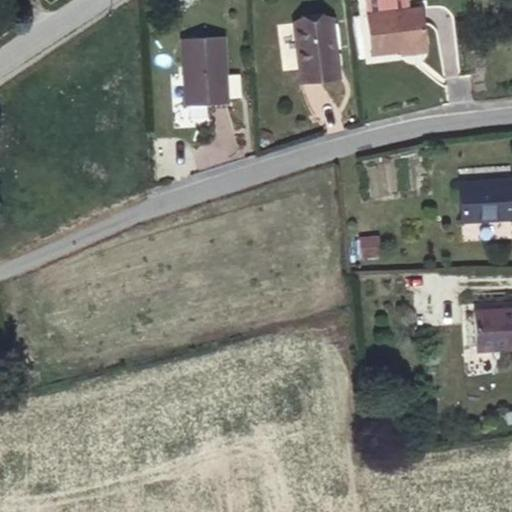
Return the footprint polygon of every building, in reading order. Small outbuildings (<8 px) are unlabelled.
[(365,7),(366,20),(371,61),(425,55),(419,15),(407,16),(406,3),(402,0),(389,0),(369,2),(365,7)] [(335,75),(325,18),(289,24),(301,82),(335,75)] [(222,104),(225,35),(189,32),(184,100),(222,104)] [(511,215),(509,172),(457,174),(459,216),(511,215)] [(511,344),(511,307),(475,307),(474,344),(511,344)]
